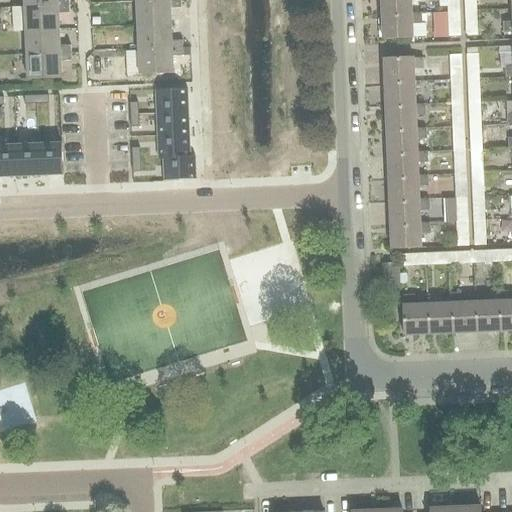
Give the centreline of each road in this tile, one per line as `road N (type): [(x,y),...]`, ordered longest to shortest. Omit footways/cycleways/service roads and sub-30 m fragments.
road 1 (residential): [(0,211),(350,193)]
road 2 (residential): [(350,193),(343,0)]
road 3 (residential): [(358,378),(350,193)]
road 4 (residential): [(358,378),(511,372)]
road 5 (residential): [(0,488),(142,483)]
